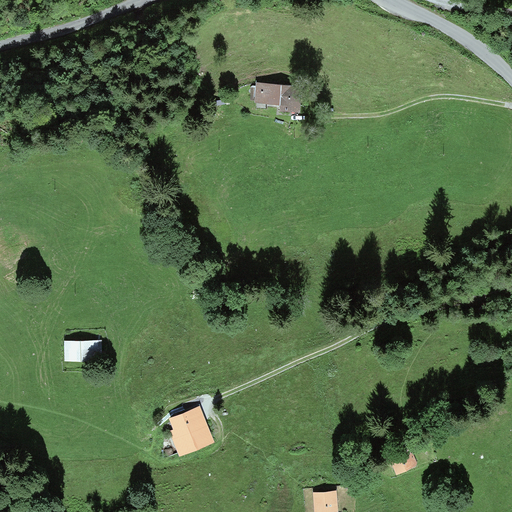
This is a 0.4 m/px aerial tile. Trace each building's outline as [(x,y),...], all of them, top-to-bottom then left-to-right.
[(261,85),(260,101),(281,102),(281,109),(296,110),(297,88),(261,85)] [(66,343),(66,359),(100,358),(100,342),(66,343)] [(173,432),(173,433),(198,423),(194,412),(174,420),(178,431),(173,432)] [(173,433),(181,452),(210,440),(208,435),(204,437),(198,423),(173,433)] [(390,457),(397,471),(416,462),(412,453),(407,455),(405,451),(390,457)] [(315,495),(316,510),(336,508),(335,493),(315,495)]
